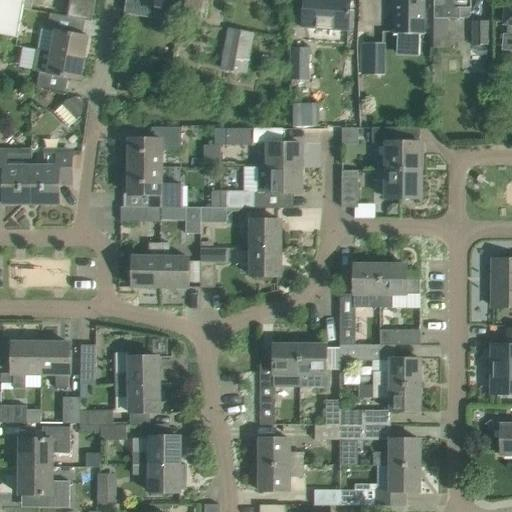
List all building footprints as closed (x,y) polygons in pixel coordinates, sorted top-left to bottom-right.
[(0,0),(0,34),(18,38),(24,9),(31,10),(33,0),(0,0)] [(71,0),(69,17),(92,21),(95,0),(71,0)] [(137,0),(137,3),(167,9),(168,0),(137,0)] [(185,0),(183,11),(205,15),(208,0),(185,0)] [(304,0),(303,28),(349,31),(351,0),(304,0)] [(395,0),(395,33),(426,34),(425,0),(395,0)] [(435,0),(435,48),(449,48),(449,18),(469,19),(471,15),(471,0),(435,0)] [(56,31),(52,52),(85,58),(89,36),(58,30),(60,15),(51,13),(48,30),(56,31)] [(472,47),(489,47),(489,23),(472,23),(472,47)] [(220,69),(247,74),(254,34),(227,29),(220,69)] [(363,44),(363,74),(383,74),(383,44),(363,44)] [(52,52),(38,49),(34,71),(40,72),(37,86),(67,93),(69,79),(81,81),(85,58),(52,52)] [(292,79),(308,79),(309,49),(293,49),(292,79)] [(174,62),(153,58),(148,91),(169,94),(174,62)] [(71,94),(52,113),(66,127),(85,109),(71,94)] [(298,104),(299,125),(316,124),(315,103),(298,104)] [(377,170),(422,171),(422,143),(401,143),(401,127),(373,128),(373,143),(387,143),(387,159),(376,159),(376,170),(377,170)] [(130,139),(130,167),(162,168),(162,151),(182,151),(182,128),(152,128),(152,139),(130,139)] [(226,146),(254,145),(254,128),(226,129),(226,146)] [(226,129),(215,129),(215,146),(226,146),(226,129)] [(269,155),(269,168),(302,168),(302,144),(259,143),(259,155),(269,155)] [(0,183),(5,184),(5,204),(32,204),(32,168),(32,148),(0,148),(0,183)] [(44,168),(32,168),(32,204),(59,204),(59,183),(72,183),(72,149),(44,148),(44,168)] [(162,168),(130,167),(130,196),(152,196),(152,207),(182,208),(182,184),(162,184),(162,168)] [(269,168),(245,168),(245,192),(255,192),(255,193),(302,193),(302,168),(269,168)] [(422,171),(377,170),(377,183),(387,183),(387,198),(421,199),(422,171)] [(342,208),(358,208),(359,171),(343,171),(342,208)] [(227,192),(213,191),(212,194),(212,208),(227,208),(227,192)] [(227,208),(255,208),(255,193),(255,192),(245,192),(227,192),(227,208)] [(122,222),(148,223),(148,208),(122,207),(122,222)] [(201,223),(202,208),(187,208),(187,235),(201,235),(201,223)] [(212,208),(202,208),(201,223),(227,223),(227,208),(212,208)] [(251,248),(282,249),(282,221),(252,220),(251,248)] [(133,287),(161,287),(162,257),(162,243),(149,243),(149,257),(134,257),(133,287)] [(162,257),(161,287),(189,288),(190,258),(174,258),(174,244),(162,243),(162,257)] [(251,276),(281,277),(282,249),(251,248),(251,276)] [(493,307),(511,307),(511,260),(494,260),(493,307)] [(216,262),(201,262),(201,288),(216,288),(216,262)] [(381,265),(354,265),(354,308),(381,308),(381,265)] [(408,265),(381,265),(381,308),(393,308),(393,295),(408,295),(408,265)] [(341,320),(341,345),(356,345),(356,320),(341,320)] [(394,330),(394,345),(396,345),(421,346),(421,331),(394,330)] [(493,394),(511,393),(511,330),(510,330),(510,346),(493,346),(493,394)] [(2,374),(2,383),(14,383),(13,388),(14,388),(26,388),(26,374),(42,374),(42,344),(11,343),(11,374),(5,374),(2,374)] [(71,344),(42,344),(42,374),(56,374),(56,388),(68,388),(69,374),(70,374),(71,344)] [(274,388),(301,388),(301,345),(274,345),(274,388)] [(301,345),(301,388),(327,388),(328,345),(301,345)] [(341,345),(340,361),(366,361),(366,345),(356,345),(341,345)] [(81,385),(97,385),(97,371),(97,346),(82,346),(81,371),(81,385)] [(116,373),(116,385),(130,385),(160,385),(160,357),(130,357),(130,373),(116,373)] [(374,373),(374,385),(421,385),(421,359),(396,359),(389,359),(389,361),(389,373),(374,373)] [(130,385),(116,385),(116,398),(130,397),(131,413),(161,413),(160,385),(130,385)] [(374,385),(374,399),(389,399),(389,411),(389,412),(391,412),(421,412),(421,385),(374,385)] [(80,424),(81,411),(81,397),(63,397),(63,424),(80,424)] [(261,400),(261,425),(276,425),(276,400),(261,400)] [(326,400),(326,424),(341,424),(341,411),(341,400),(326,400)] [(1,423),(27,423),(27,406),(1,406),(1,423)] [(113,411),(81,411),(80,424),(80,426),(101,426),(113,426),(113,411)] [(367,411),(341,411),(341,424),(367,425),(367,411)] [(316,440),(341,441),(341,424),(326,424),(316,424),(316,440)] [(341,424),(341,441),(366,441),(367,425),(341,424)] [(501,455),(511,454),(511,425),(501,425),(501,455)] [(101,426),(101,441),(126,441),(126,426),(113,426),(101,426)] [(21,467),(52,467),(52,453),(71,453),(71,427),(43,427),(43,439),(21,439),(21,467)] [(134,439),(134,465),(181,465),(181,437),(150,437),(150,439),(134,439)] [(261,438),(261,465),(304,465),(304,454),(290,454),(290,439),(261,438)] [(374,466),(392,466),(420,466),(420,439),(391,439),(391,453),(374,453),(374,466)] [(187,465),(181,465),(134,465),(134,476),(150,476),(150,493),(181,493),(181,483),(187,483),(187,465)] [(304,465),(261,465),(260,492),(290,492),(290,477),(304,477),(304,465)] [(420,466),(392,466),(392,491),(379,491),(379,506),(405,506),(406,492),(420,493),(420,466)] [(20,495),(42,495),(42,508),(70,508),(70,482),(52,482),(52,467),(21,467),(20,495)] [(99,474),(99,505),(117,506),(117,474),(99,474)] [(315,505),(341,506),(341,490),(316,490),(315,505)] [(341,490),(341,506),(366,506),(366,491),(341,490)]
